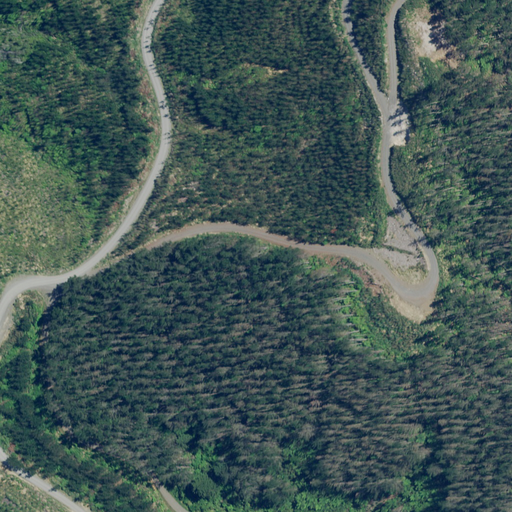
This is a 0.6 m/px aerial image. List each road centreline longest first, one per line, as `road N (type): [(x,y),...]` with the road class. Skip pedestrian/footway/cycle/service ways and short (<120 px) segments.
road 1 (track): [(405,0),(393,12),(389,192),(427,245),(429,290),(406,292),(354,244),(215,225),(70,270)]
road 2 (track): [(0,316),(14,293),(70,270),(145,204),(161,107),(150,40),(157,0)]
road 3 (track): [(87,511),(5,448),(0,432)]
